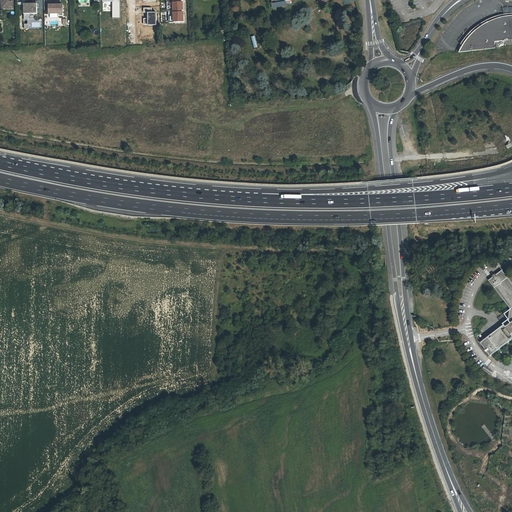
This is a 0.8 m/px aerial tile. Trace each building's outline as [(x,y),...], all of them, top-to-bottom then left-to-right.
[(4,0),(4,8),(13,8),(13,0),(4,0)] [(183,0),(166,0),(167,11),(169,11),(169,23),(184,22),(183,2),(174,3),(174,1),(183,0)] [(37,3),(24,4),(24,20),(36,20),(36,18),(37,18),(37,3)] [(63,5),(49,5),(49,13),(58,13),(58,16),(63,16),(63,5)] [(152,12),(147,12),(147,19),(147,25),(156,25),(156,12),(152,12)] [(511,39),(511,15),(507,16),(502,17),(501,17),(494,19),(489,21),(484,24),(479,27),(475,31),(471,34),(467,38),(465,42),(462,46),(460,49),(459,52),(495,48),(494,42),(511,39)] [(508,321),(479,343),(490,356),(511,338),(511,284),(501,270),(487,280),(509,308),(508,321)] [(378,392),(379,403),(385,402),(383,389),(376,390),(377,392),(378,392)]
